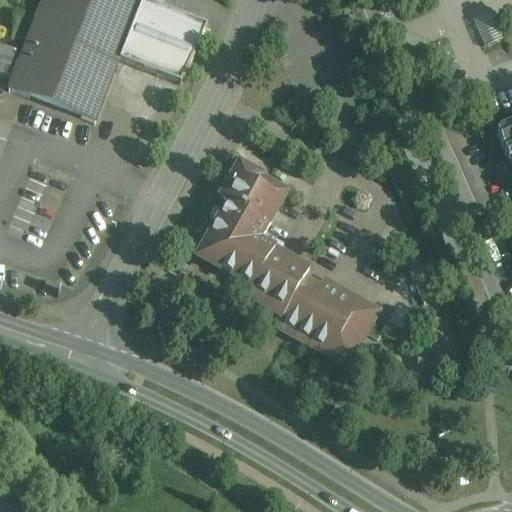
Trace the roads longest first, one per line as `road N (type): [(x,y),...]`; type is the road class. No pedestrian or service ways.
road 1 (residential): [(85,358),(262,0)]
road 2 (residential): [(375,0),(511,330)]
road 3 (primary): [(85,358),(210,414),(376,511)]
